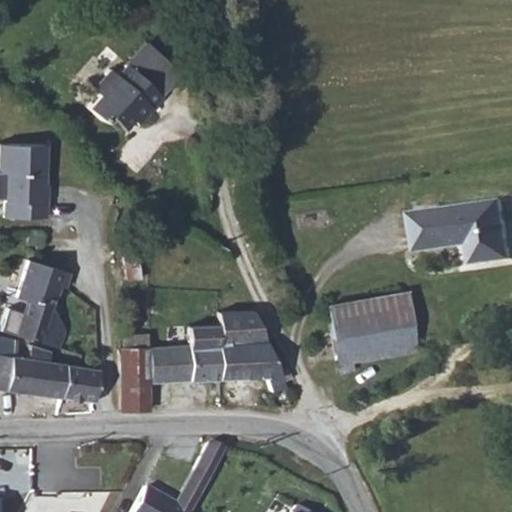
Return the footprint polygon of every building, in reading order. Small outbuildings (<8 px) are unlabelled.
[(158,102),(188,71),(155,38),(137,56),(154,72),(141,85),(158,102)] [(120,60),(101,79),(107,85),(92,100),(106,115),(112,109),(126,123),(135,114),(141,119),(158,102),(141,85),(154,72),(137,56),(127,67),(120,60)] [(0,207),(0,214),(42,216),(43,184),(41,184),(42,143),(0,141),(0,169),(1,170),(0,207)] [(511,197),(511,196),(419,207),(423,248),(464,243),(463,238),(475,237),(478,262),(511,258),(511,197)] [(0,230),(42,231),(42,216),(0,214),(0,230)] [(63,286),(68,271),(26,257),(14,295),(48,306),(55,284),(63,286)] [(325,301),(329,333),(414,321),(409,288),(325,301)] [(246,310),(213,312),(213,324),(215,379),(257,377),(262,380),(268,396),(270,407),(286,405),(284,390),(246,310)] [(414,321),(329,333),(335,373),(351,371),(349,358),(418,348),(414,321)] [(184,344),(149,346),(150,381),(215,379),(213,324),(183,325),(184,344)] [(21,336),(0,333),(0,386),(94,401),(100,365),(52,358),(54,344),(33,340),(30,354),(19,352),(21,336)] [(150,381),(149,346),(119,347),(121,409),(151,408),(150,381)] [(199,451),(197,451),(186,475),(201,483),(211,460),(213,453),(199,451)] [(26,454),(0,454),(0,480),(33,480),(33,454),(26,454)] [(172,508),(179,511),(189,511),(201,483),(186,475),(172,508)] [(129,511),(179,511),(172,508),(141,491),(129,511)] [(307,511),(293,503),(287,511),(307,511)]
